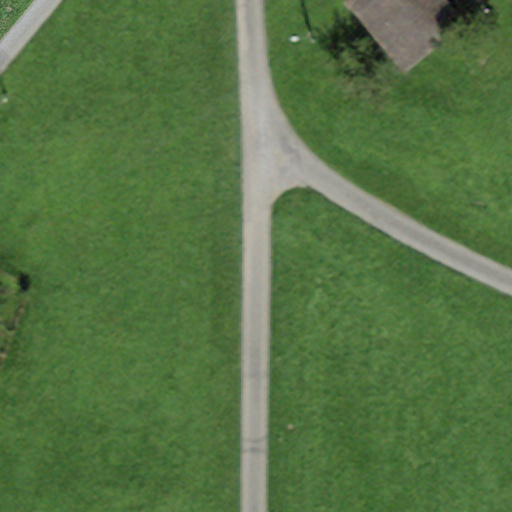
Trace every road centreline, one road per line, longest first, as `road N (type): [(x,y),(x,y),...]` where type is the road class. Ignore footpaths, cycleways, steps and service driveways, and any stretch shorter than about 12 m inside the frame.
road 1 (residential): [(255,511),(266,137)]
road 2 (track): [(511,275),(378,207),(266,137)]
road 3 (residential): [(255,0),(266,137)]
